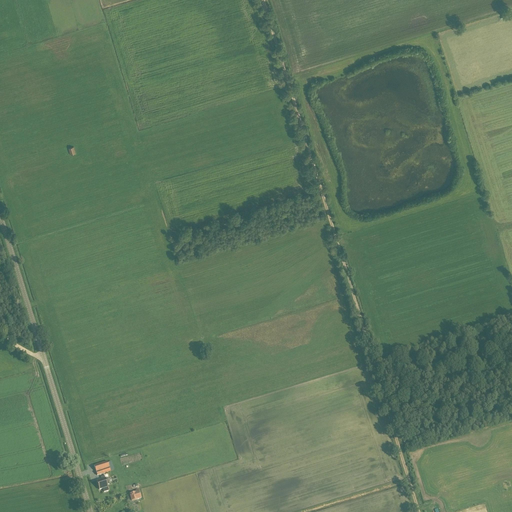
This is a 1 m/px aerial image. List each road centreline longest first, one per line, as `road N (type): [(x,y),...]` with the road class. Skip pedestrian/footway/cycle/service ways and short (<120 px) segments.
road 1 (track): [(262,0),(419,511)]
road 2 (tertiary): [(90,511),(0,214)]
